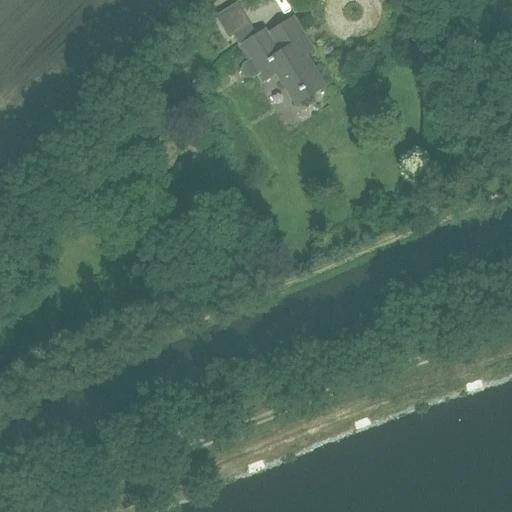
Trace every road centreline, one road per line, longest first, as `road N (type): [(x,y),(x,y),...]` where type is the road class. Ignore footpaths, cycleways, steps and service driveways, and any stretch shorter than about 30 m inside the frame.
road 1 (track): [(511,330),(219,434),(47,511)]
road 2 (unclassified): [(511,114),(446,0)]
